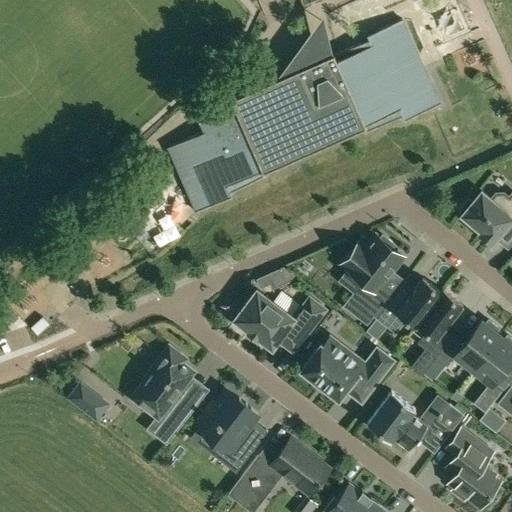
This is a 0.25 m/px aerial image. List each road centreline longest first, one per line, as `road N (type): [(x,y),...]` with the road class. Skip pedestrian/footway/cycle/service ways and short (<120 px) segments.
road 1 (residential): [(511,295),(396,206),(172,302)]
road 2 (residential): [(438,511),(172,302)]
road 3 (residential): [(172,302),(55,354)]
